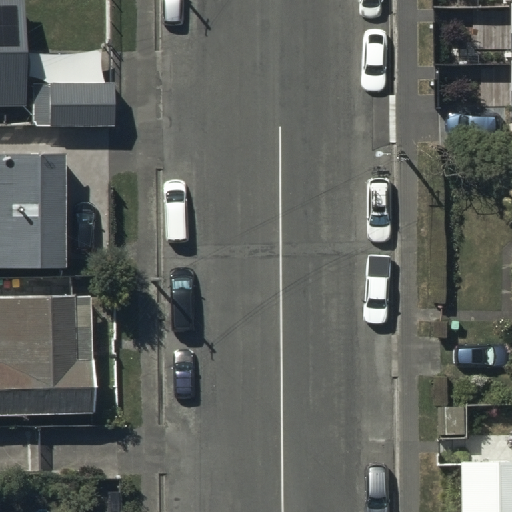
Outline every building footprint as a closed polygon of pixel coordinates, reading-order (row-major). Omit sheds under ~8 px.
[(0,0),(0,111),(21,112),(20,0),(0,0)] [(111,126),(110,84),(35,84),(35,126),(111,126)] [(64,160),(0,159),(0,275),(62,277),(64,160)] [(0,421),(89,420),(88,302),(0,302),(0,421)] [(511,511),(511,461),(461,462),(461,511),(511,511)]
